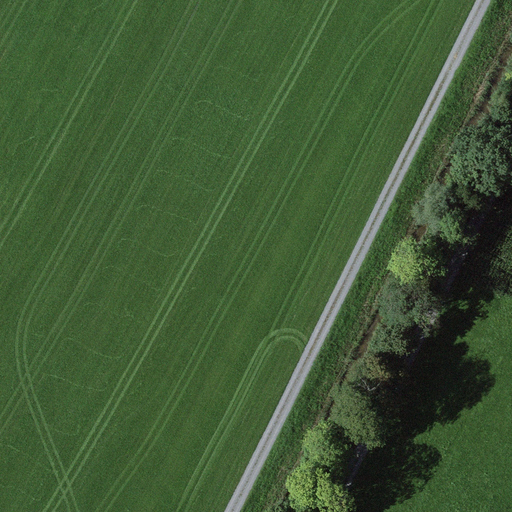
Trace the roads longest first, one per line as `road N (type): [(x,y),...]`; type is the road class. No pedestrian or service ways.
road 1 (track): [(233,511),(488,0)]
road 2 (track): [(511,151),(330,511)]
